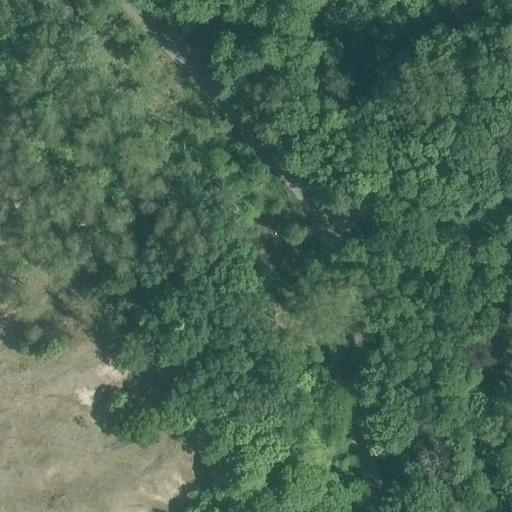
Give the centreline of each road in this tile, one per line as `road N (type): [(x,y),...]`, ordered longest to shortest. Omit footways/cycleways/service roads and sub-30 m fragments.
road 1 (unclassified): [(384,511),(337,355),(325,214)]
road 2 (residential): [(325,214),(122,0)]
road 3 (unclassified): [(325,214),(371,216),(511,271)]
